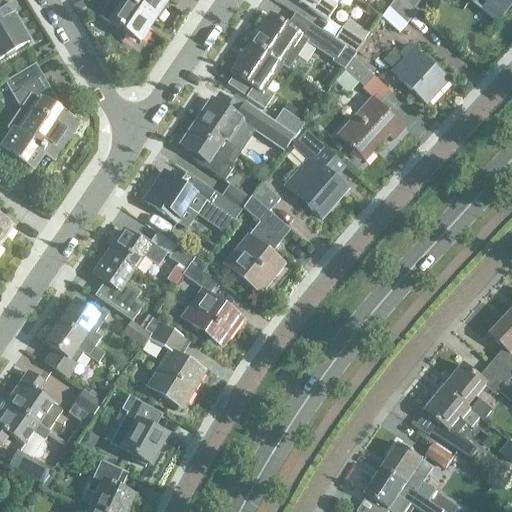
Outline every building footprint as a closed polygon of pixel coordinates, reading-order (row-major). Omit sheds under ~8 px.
[(0,0),(0,60),(28,43),(1,0),(0,0)] [(154,25),(125,4),(118,0),(113,0),(99,20),(126,38),(124,40),(134,47),(136,44),(139,47),(154,25)] [(127,0),(125,4),(154,25),(169,2),(165,0),(127,0)] [(323,0),(300,0),(297,4),(326,23),(336,8),(323,0)] [(400,2),(397,0),(395,0),(381,19),(399,35),(415,17),(412,13),(400,2)] [(402,0),(400,2),(412,13),(422,0),(402,0)] [(511,0),(482,0),(488,5),(481,13),(496,26),(511,5),(511,0)] [(168,10),(134,54),(145,63),(179,19),(168,10)] [(355,57),(333,42),(295,16),(286,29),(270,19),(251,48),(280,67),(287,72),(306,45),(333,62),(331,64),(344,71),(353,61),(355,57)] [(333,42),(355,57),(364,44),(342,29),(333,42)] [(447,85),(412,54),(405,47),(397,56),(404,63),(391,77),(426,107),(447,85)] [(280,67),(251,48),(231,76),(233,77),(227,87),(263,112),(274,97),(264,90),(280,67)] [(313,80),(321,64),(310,58),(302,74),(313,80)] [(353,61),(344,71),(363,90),(361,92),(372,101),(336,141),(363,165),(388,139),(393,143),(404,132),(378,107),(389,94),(353,61)] [(77,127),(54,112),(58,106),(35,67),(4,85),(11,97),(19,111),(6,130),(10,133),(0,148),(0,152),(33,175),(45,157),(53,163),(77,127)] [(212,105),(197,127),(224,145),(234,131),(249,141),(256,129),(230,110),(227,115),(212,105)] [(273,125),(294,140),(300,132),(300,131),(304,126),(282,112),(273,125)] [(318,127),(313,123),(305,131),(310,136),(315,136),(318,133),(318,127)] [(196,160),(192,165),(223,185),(234,169),(231,167),(239,156),(224,145),(197,127),(182,150),(196,160)] [(300,132),(294,140),(292,144),(294,146),(292,149),(296,153),(289,160),(298,167),(304,161),(307,163),(285,189),(323,223),(348,193),(335,183),(346,171),(320,149),(300,132)] [(207,200),(198,196),(197,197),(180,185),(164,175),(145,205),(178,227),(179,225),(187,230),(207,200)] [(0,222),(0,185),(0,184),(0,249),(13,231),(0,222)] [(249,200),(269,214),(280,202),(261,185),(249,200)] [(220,200),(240,214),(242,211),(243,212),(249,200),(229,187),(220,200)] [(240,214),(220,200),(213,195),(207,204),(234,223),(240,214)] [(249,200),(243,212),(259,225),(236,255),(240,259),(229,274),(261,298),(284,268),(269,257),(289,233),(269,214),(249,200)] [(226,249),(235,231),(208,217),(199,235),(226,249)] [(123,235),(109,256),(135,273),(143,260),(159,270),(167,258),(140,239),(137,244),(123,235)] [(187,273),(191,266),(195,260),(176,247),(168,260),(187,273)] [(125,287),(135,273),(109,256),(94,279),(107,288),(104,293),(130,309),(123,320),(130,324),(144,334),(153,321),(133,308),(140,297),(125,287)] [(172,296),(182,302),(190,289),(180,283),(172,296)] [(203,294),(183,322),(222,349),(242,321),(203,294)] [(62,327),(95,351),(101,342),(90,335),(99,322),(76,306),(62,327)] [(511,318),(511,317),(491,339),(511,356),(511,318)] [(150,338),(148,341),(170,355),(148,389),(182,412),(206,377),(180,359),(189,346),(153,321),(144,334),(150,338)] [(150,338),(144,334),(130,324),(122,336),(142,350),(148,341),(150,338)] [(104,357),(95,351),(62,327),(47,349),(51,352),(42,365),(67,382),(77,367),(75,366),(82,355),(89,360),(98,366),(104,357)] [(476,400),(486,388),(465,369),(446,392),(481,420),(484,423),(492,414),(476,400)] [(7,407),(48,433),(62,413),(54,407),(38,397),(45,387),(28,375),(7,407)] [(511,385),(509,384),(500,395),(511,404),(511,385)] [(472,430),(481,420),(446,392),(427,415),(415,429),(429,438),(431,435),(470,460),(477,452),(450,431),(460,419),(472,430)] [(92,419),(101,405),(82,393),(73,406),(92,419)] [(122,454),(150,469),(167,441),(155,435),(164,418),(135,401),(127,416),(129,416),(120,433),(131,439),(122,454)] [(48,433),(7,407),(0,417),(0,447),(4,450),(10,439),(26,448),(34,436),(44,443),(50,434),(48,433)] [(78,448),(90,454),(97,441),(86,434),(78,448)] [(446,471),(454,459),(433,446),(425,458),(446,471)] [(382,471),(443,511),(457,511),(458,510),(436,495),(436,494),(414,478),(424,464),(399,447),(382,471)] [(32,461),(19,455),(17,453),(9,470),(43,487),(52,471),(32,461)] [(99,499),(92,511),(129,511),(135,500),(122,494),(130,476),(103,464),(88,494),(99,499)] [(443,511),(382,471),(365,497),(368,498),(365,503),(374,509),(377,505),(387,511),(406,511),(411,506),(419,511),(443,511)]
